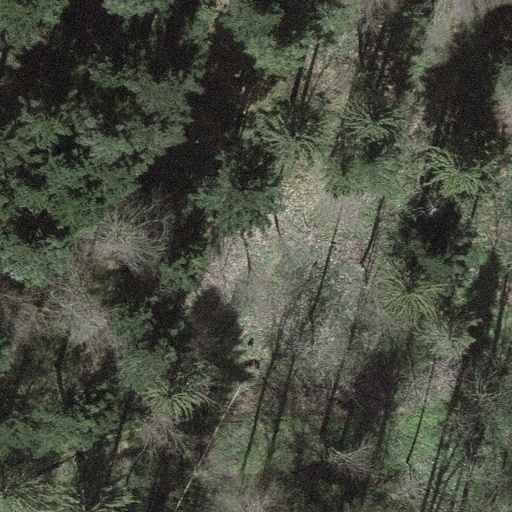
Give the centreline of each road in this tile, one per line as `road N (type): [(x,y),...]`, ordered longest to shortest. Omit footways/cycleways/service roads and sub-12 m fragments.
road 1 (track): [(0,474),(210,387),(263,402),(339,405),(424,386),(511,335)]
road 2 (track): [(511,5),(223,353),(210,387)]
